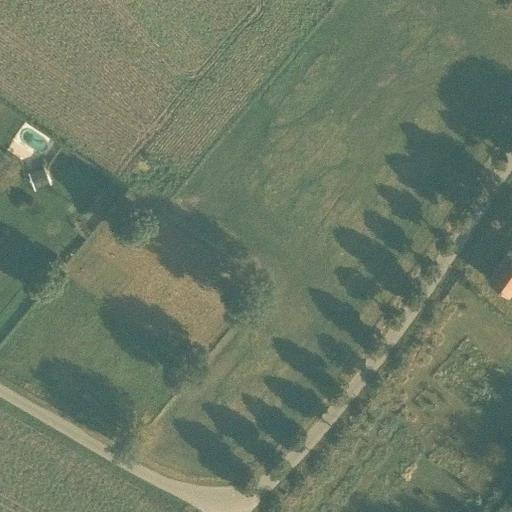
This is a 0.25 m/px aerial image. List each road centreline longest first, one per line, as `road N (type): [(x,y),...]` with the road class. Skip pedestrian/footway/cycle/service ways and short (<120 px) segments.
road 1 (unclassified): [(225,506),(280,469),(332,415),(411,314),(511,158)]
road 2 (unclassified): [(225,506),(183,494),(0,388)]
